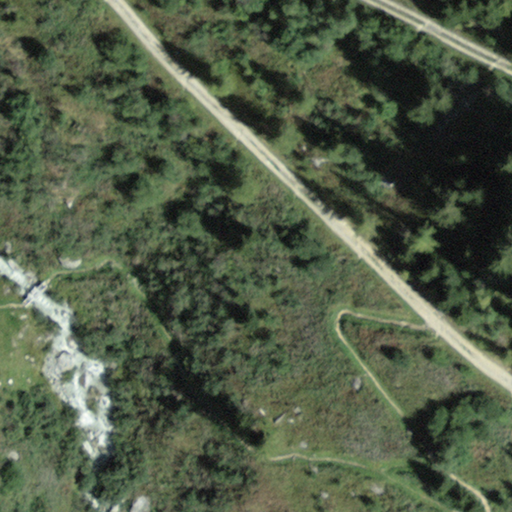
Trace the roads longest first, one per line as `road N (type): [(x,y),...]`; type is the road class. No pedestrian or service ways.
road 1 (track): [(114,0),(440,325)]
road 2 (track): [(511,68),(373,0)]
